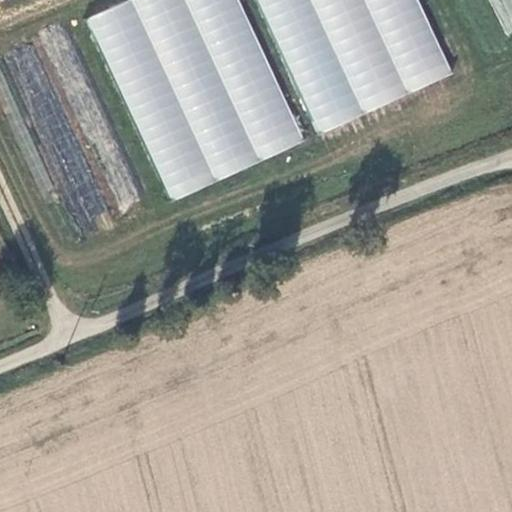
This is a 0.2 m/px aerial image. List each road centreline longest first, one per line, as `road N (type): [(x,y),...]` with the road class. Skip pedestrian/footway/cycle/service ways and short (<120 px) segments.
road 1 (unclassified): [(511,156),(0,366)]
road 2 (track): [(0,188),(71,338)]
